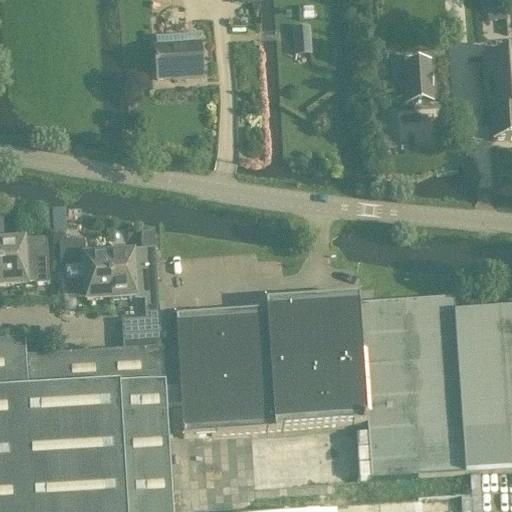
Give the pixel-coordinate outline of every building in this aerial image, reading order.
[(309,30),(293,31),(294,58),(311,57),(309,30)] [(185,83),(201,82),(199,47),(199,36),(155,40),(156,50),(155,50),(156,64),(153,64),(153,69),(156,69),(157,82),(185,80),(185,83)] [(511,59),(484,61),(487,116),(491,116),(492,144),(511,142),(511,59)] [(430,65),(403,67),(405,106),(433,104),(430,65)] [(0,246),(0,270),(1,289),(25,288),(25,283),(34,282),(34,288),(49,287),(46,241),(21,242),(21,245),(0,246)] [(86,304),(110,302),(108,259),(85,261),(84,243),(59,245),(62,300),(86,298),(86,304)] [(121,324),(122,339),(123,353),(161,351),(155,251),(130,253),(130,258),(108,259),(110,302),(143,300),(145,322),(121,324)] [(180,392),(164,393),(166,410),(181,410),(183,441),(367,428),(370,484),(511,474),(511,313),(455,317),(454,302),(358,309),(357,301),(325,303),(325,300),(314,301),(314,304),(265,307),(266,315),(175,321),(180,392)] [(0,511),(172,511),(166,410),(164,393),(162,351),(161,351),(123,353),(25,359),(24,343),(0,344),(0,511)]
